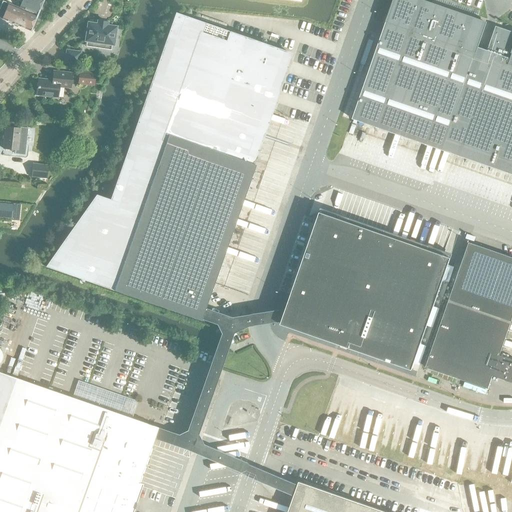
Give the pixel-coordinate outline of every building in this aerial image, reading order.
[(36,15),(41,5),(29,0),(17,0),(21,1),(18,7),(36,15)] [(393,0),(352,119),(434,147),(511,174),(511,31),(495,26),(487,50),(478,47),(486,23),(420,0),(393,0)] [(30,31),(36,15),(18,7),(8,3),(2,19),(30,31)] [(45,266),(69,275),(194,318),(195,317),(198,318),(290,54),(287,53),(287,51),(174,12),(109,199),(95,194),(45,266)] [(85,41),(113,45),(116,26),(107,25),(107,22),(97,21),(97,24),(87,22),(86,30),(84,31),(84,37),(85,39),(85,41)] [(78,64),(80,52),(66,50),(65,62),(78,64)] [(72,73),(63,72),(63,67),(53,66),(53,71),(52,80),(38,79),(36,95),(57,97),(58,86),(70,87),(72,73)] [(86,80),(94,81),(95,73),(79,72),(78,84),(86,84),(86,80)] [(20,128),(5,127),(3,148),(15,150),(15,152),(25,155),(28,128),(20,127),(20,128)] [(46,178),(48,165),(33,164),(31,176),(46,178)] [(12,205),(0,203),(0,216),(11,218),(12,205)] [(448,265),(317,220),(281,324),(412,369),(448,265)] [(511,257),(469,242),(448,301),(511,322),(511,318),(511,257)] [(511,358),(499,355),(511,322),(448,301),(425,367),(488,389),(492,375),(511,382),(511,358)] [(132,511),(142,484),(138,482),(157,427),(0,372),(0,511),(132,511)] [(77,380),(71,397),(121,414),(127,397),(77,380)]
